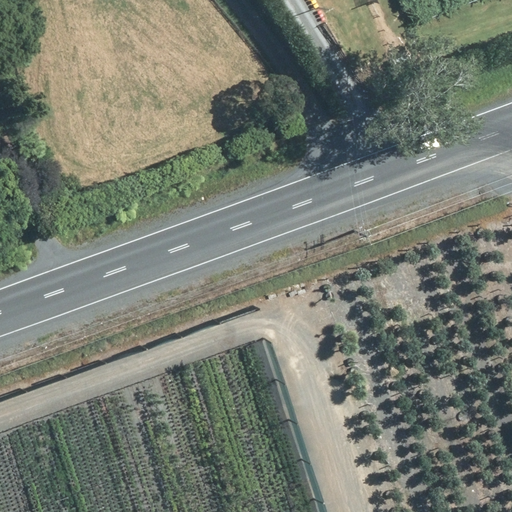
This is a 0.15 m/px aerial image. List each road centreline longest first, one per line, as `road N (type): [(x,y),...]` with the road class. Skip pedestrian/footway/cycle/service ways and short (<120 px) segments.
road 1 (tertiary): [(0,305),(511,117)]
road 2 (unknown): [(403,157),(297,0)]
